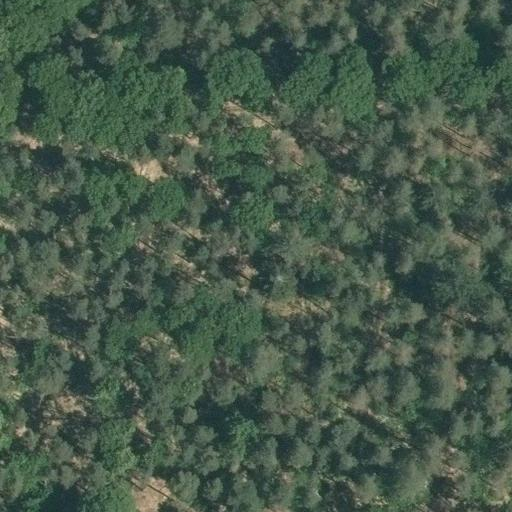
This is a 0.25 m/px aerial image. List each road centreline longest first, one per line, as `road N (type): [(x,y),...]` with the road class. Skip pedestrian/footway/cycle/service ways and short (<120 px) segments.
road 1 (track): [(511,90),(0,106)]
road 2 (track): [(511,501),(226,511)]
